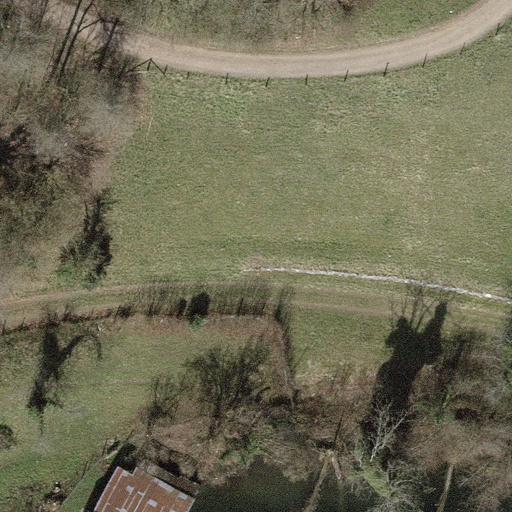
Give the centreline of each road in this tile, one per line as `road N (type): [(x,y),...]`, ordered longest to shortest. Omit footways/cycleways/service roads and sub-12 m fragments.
road 1 (track): [(20,0),(154,54),(349,69),(437,43),(511,4)]
road 2 (track): [(0,317),(165,299),(395,309),(511,330)]
